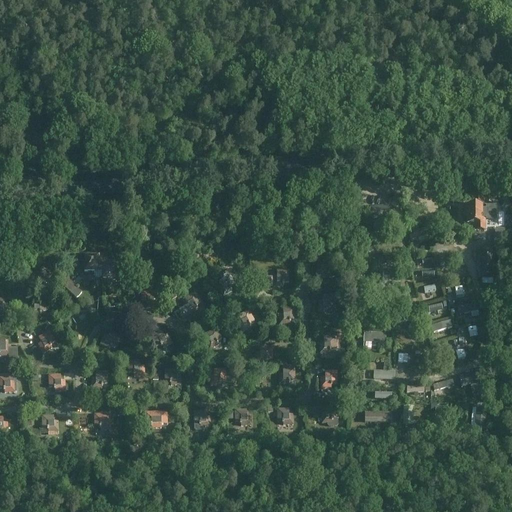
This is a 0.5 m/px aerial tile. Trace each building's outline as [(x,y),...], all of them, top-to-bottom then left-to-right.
[(388,207),(370,209),(371,221),(389,220),(389,219),(388,207)] [(481,207),(464,207),(464,217),(467,217),(467,225),(474,225),(474,232),(484,232),(484,221),(481,221),(481,218),(486,218),(486,220),(495,220),(495,207),(486,207),(486,210),(481,210),(481,207)] [(429,227),(407,235),(409,242),(432,234),(429,227)] [(479,247),(479,279),(495,279),(495,248),(479,247)] [(369,248),(353,250),(354,262),(370,260),(369,248)] [(144,252),(138,257),(143,263),(149,258),(144,252)] [(99,255),(82,256),(82,273),(101,272),(102,280),(118,279),(117,263),(99,264),(99,255)] [(317,268),(316,268),(316,279),(322,279),(322,278),(334,278),(334,261),(317,261),(317,268)] [(222,287),(218,289),(224,299),(233,294),(230,289),(236,286),(230,276),(231,276),(227,270),(219,275),(222,280),(219,282),(222,287)] [(272,277),(264,277),(264,289),(272,288),(283,288),(283,283),(289,283),(289,271),(277,272),(277,277),(272,277)] [(62,274),(55,282),(64,290),(65,289),(75,299),(81,293),(70,283),(71,283),(62,274)] [(435,285),(421,288),(422,294),(423,293),(425,298),(432,297),(431,292),(436,291),(435,285)] [(354,295),(353,308),(359,308),(359,305),(370,305),(370,295),(359,295),(359,290),(354,290),(354,295)] [(153,292),(141,292),(142,310),(148,309),(148,308),(158,308),(158,298),(159,298),(159,294),(158,295),(158,292),(153,292)] [(185,308),(178,312),(183,320),(189,316),(197,310),(195,306),(200,303),(194,293),(183,299),(187,304),(184,306),(185,308)] [(323,302),(318,302),(318,312),(324,312),(324,314),(326,316),(332,316),(337,311),(337,307),(335,307),(335,295),(322,296),(323,302)] [(33,306),(29,307),(29,318),(40,317),(40,312),(45,312),(45,300),(33,301),(33,306)] [(469,313),(476,312),(478,312),(476,304),(457,308),(459,315),(469,313)] [(282,315),(277,315),(278,326),(289,326),(289,321),(295,320),(294,308),(282,309),(282,315)] [(240,322),(236,325),(241,333),(251,329),(248,324),(253,321),(248,311),(237,317),(240,322)] [(410,315),(392,319),(394,325),(412,321),(410,315)] [(432,334),(452,329),(450,321),(430,327),(432,334)] [(207,340),(203,343),(209,351),(218,347),(215,342),(220,338),(215,329),(204,335),(207,340)] [(41,343),(38,345),(43,355),(52,350),(50,345),(55,342),(49,332),(38,338),(41,343)] [(103,335),(99,345),(108,350),(110,346),(116,348),(121,337),(110,332),(108,338),(103,335)] [(161,332),(150,337),(155,347),(161,344),(164,349),(172,344),(167,335),(164,337),(161,332)] [(363,333),(362,343),(385,345),(385,334),(363,333)] [(324,344),(319,344),(319,355),(329,355),(329,350),(335,350),(335,338),(323,338),(324,344)] [(5,341),(0,340),(0,357),(9,358),(9,363),(17,363),(17,350),(10,350),(10,347),(5,347),(5,341)] [(259,354),(255,354),(255,365),(266,365),(265,359),(272,360),(271,348),(259,348),(259,354)] [(139,361),(127,361),(128,374),(133,374),(132,378),(144,378),(144,367),(139,367),(139,361)] [(282,375),(277,375),(278,386),(288,386),(288,382),(294,381),(294,369),(282,369),(282,375)] [(182,370),(165,370),(165,382),(171,382),(171,387),(182,387),(182,370)] [(210,377),(210,387),(219,387),(219,382),(225,382),(225,370),(214,370),(214,377),(210,377)] [(370,372),(370,379),(373,379),(373,380),(395,381),(395,372),(388,372),(383,372),(374,371),(374,372),(370,372)] [(470,386),(486,383),(483,372),(458,377),(460,388),(470,386)] [(90,379),(90,390),(101,390),(101,385),(107,385),(107,373),(95,373),(95,379),(90,379)] [(324,379),(319,379),(320,389),(330,390),(330,384),(337,385),(336,373),(323,373),(324,379)] [(0,377),(0,389),(4,390),(4,394),(15,394),(17,394),(16,375),(0,376),(0,377)] [(60,375),(47,376),(48,388),(54,388),(54,393),(65,392),(65,381),(60,381),(60,375)] [(489,383),(471,387),(472,395),(484,393),(485,396),(492,394),(489,383)] [(399,416),(399,421),(402,421),(402,426),(412,426),(412,410),(420,410),(420,406),(413,406),(412,408),(402,407),(402,416),(399,416)] [(325,414),(320,414),(321,425),(327,425),(327,426),(328,427),(337,427),(338,426),(338,419),(337,419),(337,408),(325,408),(325,414)] [(435,408),(435,426),(452,426),(453,409),(435,408)] [(275,410),(275,422),(282,422),(282,426),(293,426),(293,416),(288,416),(288,409),(275,410)] [(475,409),(473,426),(484,427),(486,411),(475,409)] [(246,410),(233,411),(234,423),(240,422),(240,427),(250,427),(250,416),(246,416),(246,410)] [(205,412),(193,412),(193,424),(194,424),(194,430),(195,431),(203,431),(205,430),(205,429),(210,428),(209,418),(205,418),(205,412)] [(167,413),(144,413),(144,425),(150,425),(150,430),(161,430),(161,425),(167,425),(167,413)] [(365,413),(365,424),(391,424),(391,413),(365,413)] [(110,415),(94,415),(94,427),(100,427),(100,432),(110,432),(110,421),(110,415)] [(41,417),(41,429),(47,429),(47,434),(58,433),(58,423),(53,422),(53,416),(41,417)]
